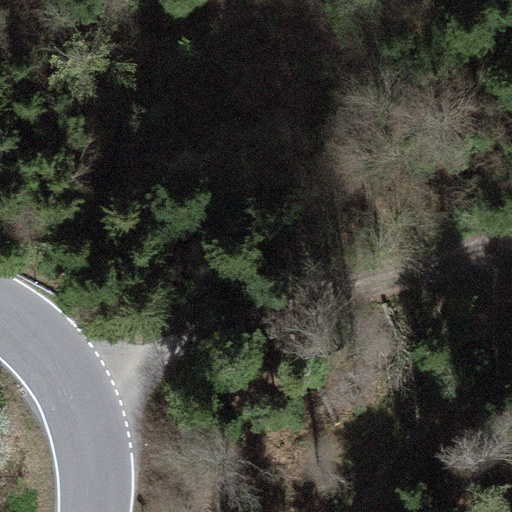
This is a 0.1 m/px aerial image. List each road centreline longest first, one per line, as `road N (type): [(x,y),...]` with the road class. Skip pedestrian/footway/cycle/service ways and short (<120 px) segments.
road 1 (track): [(75,381),(292,299),(492,253),(511,240)]
road 2 (secondary): [(0,306),(43,340),(75,381),(96,456),(97,511)]
